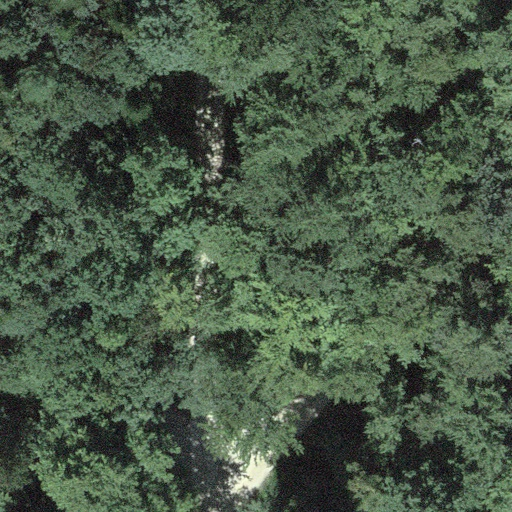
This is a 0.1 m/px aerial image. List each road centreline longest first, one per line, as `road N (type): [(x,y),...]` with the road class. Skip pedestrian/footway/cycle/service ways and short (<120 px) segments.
road 1 (track): [(214,0),(206,511)]
road 2 (track): [(511,190),(340,390),(206,470)]
road 3 (track): [(0,345),(206,470)]
